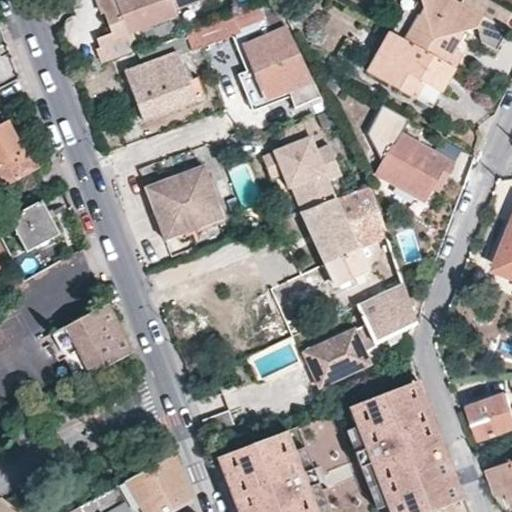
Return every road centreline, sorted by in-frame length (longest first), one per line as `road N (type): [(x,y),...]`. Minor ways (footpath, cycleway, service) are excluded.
road 1 (secondary): [(22,0),(172,391)]
road 2 (residential): [(493,159),(427,342),(489,511)]
road 3 (residential): [(172,391),(0,474)]
road 4 (unknown): [(87,174),(246,110)]
road 5 (secondary): [(172,391),(219,511)]
